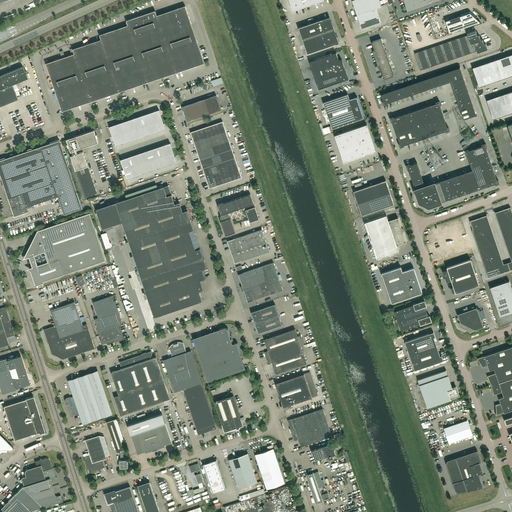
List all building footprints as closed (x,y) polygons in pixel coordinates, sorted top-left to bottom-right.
[(289,0),(291,3),(293,10),(302,7),(301,5),(302,4),(300,0),(289,0)] [(351,0),(357,15),(376,8),(381,6),(378,0),(351,0)] [(403,0),(408,12),(432,3),(439,0),(403,0)] [(204,63),(188,14),(185,6),(156,16),(155,11),(141,16),(161,78),(162,77),(204,63)] [(381,22),(376,8),(357,15),(362,29),(381,22)] [(480,22),(476,19),(470,13),(445,21),(449,33),(480,22)] [(161,78),(141,16),(126,21),(128,25),(99,35),(101,40),(73,49),(74,54),(46,63),(62,111),(90,102),(91,101),(119,92),(120,92),(161,78)] [(322,19),(298,28),(307,54),(336,44),(336,43),(338,43),(336,37),(337,37),(336,37),(335,35),(336,34),(335,34),(332,25),(333,25),(332,24),(331,22),(332,22),(332,21),(331,22),(330,17),(323,20),(322,19)] [(477,36),(476,31),(467,34),(467,35),(469,39),(477,36)] [(481,40),(479,35),(477,36),(469,39),(470,44),(474,43),(481,40)] [(394,75),(385,49),(381,39),(372,42),(374,50),(373,51),(377,63),(379,63),(384,79),(394,75)] [(484,44),(482,39),(481,40),(474,43),(475,48),(484,45),(484,44)] [(477,53),(488,49),(486,44),(484,44),(484,45),(475,48),(477,51),(477,53)] [(348,79),(345,69),(342,59),(340,60),(339,60),(336,52),(333,53),(309,61),(319,89),(348,79)] [(511,54),(472,68),(479,87),(511,75),(511,54)] [(0,106),(17,99),(12,85),(16,83),(28,78),(26,73),(27,72),(26,71),(25,71),(23,66),(0,75),(0,106)] [(454,80),(453,75),(451,70),(442,73),(445,83),(450,81),(454,80)] [(465,82),(461,72),(453,75),(454,80),(457,79),(459,84),(465,82)] [(460,89),(459,84),(457,79),(454,80),(450,81),(454,91),(460,89)] [(408,96),(404,86),(400,88),(403,97),(408,96)] [(403,97),(400,88),(395,89),(398,99),(403,97)] [(398,99),(395,89),(390,91),(394,101),(398,99)] [(394,101),(390,91),(381,94),(383,101),(382,101),(383,105),(388,104),(387,103),(394,101)] [(511,91),(486,100),(493,119),(511,112),(511,91)] [(363,117),(356,98),(357,97),(350,99),(348,94),(323,102),(332,129),(364,118),(363,117)] [(187,121),(221,110),(216,95),(182,106),(187,121)] [(443,116),(440,105),(441,105),(439,101),(435,102),(436,103),(429,105),(434,119),(443,116)] [(434,119),(429,105),(424,107),(429,121),(434,119)] [(429,121),(424,107),(420,109),(424,123),(429,121)] [(424,123),(420,109),(415,110),(420,124),(424,123)] [(109,127),(115,146),(165,129),(158,110),(109,127)] [(420,124),(415,110),(410,112),(415,126),(420,124)] [(415,126),(410,112),(405,113),(410,127),(415,126)] [(410,127),(405,113),(401,115),(405,129),(410,127)] [(405,129),(401,115),(394,117),(394,116),(390,118),(391,122),(392,121),(396,132),(405,129)] [(445,132),(450,131),(448,127),(447,127),(443,116),(434,119),(438,133),(445,131),(445,132)] [(438,133),(434,119),(429,121),(434,135),(438,133)] [(434,135),(429,121),(424,123),(429,136),(434,135)] [(429,136),(424,123),(420,124),(424,138),(429,136)] [(373,152),(368,137),(369,136),(369,135),(369,134),(369,133),(369,132),(368,132),(368,131),(367,130),(367,129),(366,128),(366,127),(365,127),(364,126),(367,125),(367,124),(334,135),(344,163),(376,152),(376,151),(373,152)] [(424,138),(420,124),(415,126),(420,140),(424,138)] [(420,140),(415,126),(410,127),(415,141),(420,140)] [(415,141),(410,127),(405,129),(410,143),(415,141)] [(410,143),(405,129),(396,132),(399,143),(398,143),(400,148),(404,146),(403,145),(410,143)] [(97,193),(83,152),(78,154),(77,150),(96,144),(96,143),(98,143),(97,138),(98,138),(97,135),(96,135),(94,130),(92,131),(73,137),(73,136),(73,135),(69,136),(70,138),(66,140),(68,144),(67,145),(68,148),(69,147),(70,152),(72,152),(73,155),(71,156),(85,198),(97,193)] [(197,152),(229,141),(226,131),(222,133),(218,134),(214,135),(210,137),(206,138),(202,139),(198,141),(194,142),(197,152)] [(82,208),(59,140),(6,158),(1,160),(0,160),(0,173),(14,216),(28,211),(26,207),(58,196),(64,214),(82,208)] [(200,160),(232,149),(229,141),(197,152),(200,160)] [(170,143),(120,160),(127,179),(177,162),(170,143)] [(487,147),(485,143),(481,145),(482,146),(475,148),(477,153),(478,157),(488,154),(486,148),(487,147)] [(478,157),(477,153),(475,148),(469,150),(468,149),(464,150),(465,154),(466,154),(469,161),(478,157)] [(203,168),(235,157),(234,154),(232,149),(200,160),(203,168)] [(490,159),(488,154),(478,157),(480,162),(490,159)] [(234,169),(238,167),(235,157),(203,168),(206,178),(210,177),(214,175),(218,174),(222,173),(226,171),(230,170),(234,169)] [(480,162),(478,157),(469,161),(470,165),(480,162)] [(491,164),(490,159),(480,162),(482,167),(491,164)] [(420,172),(417,162),(410,165),(410,164),(406,165),(407,169),(408,169),(410,175),(410,176),(420,172)] [(485,176),(483,172),(482,167),(480,162),(470,165),(472,170),(479,189),(488,186),(485,176)] [(483,172),(493,168),(491,164),(482,167),(483,172)] [(495,173),(493,168),(483,172),(485,176),(495,173)] [(479,189),(472,170),(463,173),(469,193),(470,192),(478,190),(479,189)] [(425,186),(420,172),(410,176),(411,176),(415,189),(425,186)] [(469,193),(463,173),(453,176),(460,196),(460,195),(469,193)] [(499,183),(498,179),(497,180),(495,173),(485,176),(488,186),(489,186),(495,184),(495,185),(499,183)] [(460,196),(453,176),(444,180),(450,199),(451,199),(459,196),(460,196)] [(353,191),(362,215),(389,206),(394,204),(388,187),(386,180),(383,181),(381,182),(353,191)] [(450,199),(444,180),(434,183),(438,193),(441,202),(442,202),(450,199)] [(438,193),(434,183),(425,186),(428,196),(429,196),(438,193)] [(428,196),(425,186),(415,189),(415,190),(418,198),(423,197),(428,196)] [(100,220),(101,223),(103,231),(113,228),(112,225),(122,222),(154,317),(202,301),(199,291),(203,290),(200,280),(205,279),(202,269),(207,268),(200,248),(195,250),(189,231),(194,230),(187,210),(183,212),(179,202),(175,204),(172,194),(167,196),(164,187),(96,209),(100,220)] [(441,202),(438,193),(429,196),(432,205),(440,202),(440,203),(441,202)] [(228,212),(253,204),(254,203),(251,194),(250,194),(218,205),(221,214),(221,215),(220,217),(221,220),(221,221),(225,235),(226,235),(235,232),(235,231),(231,218),(230,217),(230,218),(228,212)] [(432,205),(429,196),(428,196),(423,197),(418,198),(419,202),(429,206),(432,205)] [(259,220),(255,207),(245,211),(250,223),(259,220)] [(511,211),(510,207),(495,212),(495,213),(496,212),(498,217),(505,214),(507,214),(509,218),(511,217),(511,211)] [(90,213),(37,230),(37,231),(25,255),(23,259),(29,257),(30,259),(32,267),(27,269),(31,271),(35,284),(52,278),(64,274),(106,260),(93,223),(90,213)] [(406,242),(403,232),(401,228),(398,217),(397,217),(398,218),(396,218),(390,221),(388,221),(386,215),(364,223),(377,258),(399,251),(397,245),(398,245),(405,242),(406,242)] [(479,223),(487,220),(486,216),(487,215),(470,221),(473,230),(472,230),(472,231),(473,230),(478,229),(476,224),(479,223)] [(489,225),(487,220),(479,223),(476,224),(478,229),(479,228),(481,228),(489,225)] [(269,251),(262,229),(227,241),(235,263),(269,251)] [(479,285),(470,259),(447,267),(448,270),(443,271),(446,282),(451,280),(455,293),(479,285)] [(248,302),(283,290),(273,262),(238,274),(248,302)] [(510,270),(508,264),(503,265),(503,266),(498,267),(500,274),(510,270)] [(422,292),(414,267),(412,268),(402,271),(401,266),(381,273),(391,303),(420,293),(422,292)] [(500,274),(498,267),(495,268),(487,271),(489,277),(500,274)] [(75,278),(79,287),(83,285),(80,276),(75,278)] [(490,287),(500,316),(511,311),(511,288),(509,281),(490,287)] [(122,323),(113,295),(93,302),(98,318),(94,319),(102,343),(114,339),(115,341),(123,338),(118,324),(122,323)] [(426,306),(424,300),(413,304),(413,305),(394,311),(401,331),(420,324),(420,325),(432,321),(430,315),(428,316),(425,307),(426,306)] [(79,316),(74,301),(53,309),(52,304),(49,305),(50,310),(56,326),(58,333),(82,325),(81,322),(80,317),(79,316)] [(282,325),(275,304),(251,312),(258,333),(282,325)] [(483,327),(477,307),(457,314),(460,322),(458,323),(459,323),(460,326),(465,329),(464,329),(465,329),(467,330),(472,332),(475,331),(476,332),(475,329),(476,329),(483,327)] [(0,348),(8,347),(5,335),(11,334),(5,309),(0,309),(0,348)] [(95,348),(87,324),(82,325),(58,333),(66,358),(95,348)] [(58,333),(56,326),(44,330),(52,354),(63,359),(66,358),(58,333)] [(232,341),(231,339),(230,339),(230,337),(230,336),(228,329),(224,327),(220,328),(219,330),(193,338),(198,355),(232,343),(231,341),(232,341)] [(306,363),(301,346),(304,345),(301,335),(297,336),(295,329),(264,339),(268,351),(265,352),(268,363),(272,362),(276,374),(306,363)] [(440,356),(434,337),(435,337),(433,332),(405,342),(414,370),(443,360),(441,356),(440,356)] [(202,384),(191,351),(186,352),(183,343),(182,342),(181,342),(180,342),(179,342),(178,342),(177,342),(178,343),(173,344),(172,344),(172,345),(171,345),(170,346),(170,347),(169,347),(172,357),(163,360),(174,393),(183,390),(199,435),(216,429),(215,425),(216,424),(202,383),(202,384)] [(245,369),(240,352),(240,351),(238,343),(236,342),(232,343),(198,355),(208,382),(245,369)] [(511,362),(511,346),(484,356),(477,358),(480,362),(481,364),(483,367),(487,365),(489,370),(511,362)] [(170,399),(156,357),(153,358),(151,351),(142,354),(119,362),(121,368),(111,372),(119,395),(114,397),(120,415),(170,399)] [(30,384),(21,355),(7,360),(6,358),(0,360),(0,388),(2,394),(16,390),(15,388),(23,386),(24,387),(25,385),(30,384)] [(511,362),(489,370),(494,369),(495,373),(487,376),(489,379),(490,383),(491,385),(491,384),(491,385),(511,378),(511,362)] [(112,414),(98,370),(68,380),(73,396),(73,397),(73,396),(70,397),(70,398),(69,398),(68,399),(68,398),(67,399),(66,399),(66,401),(67,402),(67,403),(71,417),(79,414),(83,424),(112,414)] [(459,395),(456,386),(452,388),(452,387),(448,377),(448,376),(447,374),(446,370),(418,380),(427,408),(451,400),(451,399),(450,398),(459,395)] [(310,372),(304,374),(275,383),(283,407),(312,397),(318,395),(310,372)] [(511,393),(511,378),(491,385),(492,386),(491,386),(492,389),(493,391),(494,395),(502,392),(503,396),(499,398),(511,393)] [(511,409),(511,393),(499,398),(500,403),(496,405),(496,404),(495,404),(496,408),(496,413),(496,415),(504,412),(504,413),(511,409)] [(243,425),(233,395),(214,401),(224,432),(231,429),(236,428),(237,429),(236,429),(237,429),(240,428),(240,427),(239,427),(243,425)] [(45,432),(33,396),(25,399),(3,406),(9,425),(14,440),(38,432),(39,433),(45,432)] [(3,406),(0,407),(0,428),(9,425),(3,406)] [(332,436),(323,409),(288,420),(295,440),(299,439),(301,447),(332,436)] [(172,442),(165,423),(162,414),(128,425),(131,435),(137,454),(145,451),(146,453),(165,447),(164,445),(172,442)] [(128,467),(127,466),(129,466),(124,450),(114,420),(106,422),(117,452),(120,452),(121,460),(119,460),(120,464),(120,463),(120,468),(128,467)] [(472,435),(467,420),(444,428),(449,443),(472,435)] [(13,448),(0,434),(0,452),(8,453),(8,450),(11,450),(13,448)] [(106,456),(99,435),(85,440),(90,455),(84,457),(85,461),(86,460),(89,471),(104,466),(102,460),(107,458),(106,456)] [(110,455),(104,436),(100,435),(99,435),(106,456),(110,455)] [(333,450),(331,443),(329,444),(311,450),(312,452),(313,452),(315,460),(329,455),(330,456),(335,454),(334,450),(333,450)] [(279,466),(273,448),(255,454),(261,472),(279,466)] [(479,474),(483,472),(479,462),(481,462),(477,450),(447,460),(446,463),(456,493),(461,491),(462,492),(467,490),(467,491),(472,489),(472,490),(483,487),(479,474)] [(257,482),(247,453),(228,460),(238,488),(257,482)] [(52,468),(50,461),(49,460),(49,459),(48,459),(48,458),(47,458),(46,458),(45,458),(44,458),(41,459),(42,460),(40,460),(35,461),(36,466),(38,472),(43,471),(52,468)] [(225,489),(216,460),(203,464),(212,493),(225,489)] [(189,466),(191,472),(196,471),(199,469),(197,463),(189,466)] [(45,479),(43,471),(38,472),(36,466),(28,469),(27,469),(26,470),(25,471),(25,472),(24,472),(24,473),(24,474),(25,475),(25,477),(21,478),(21,479),(22,482),(23,486),(45,479)] [(285,483),(279,466),(261,472),(267,489),(285,483)] [(55,497),(52,486),(51,481),(52,481),(53,479),(53,477),(55,477),(52,468),(43,471),(45,479),(23,486),(22,487),(24,489),(24,488),(24,489),(42,507),(54,503),(55,504),(63,502),(60,495),(56,496),(55,497)] [(323,480),(321,480),(318,471),(314,473),(313,472),(306,475),(316,503),(323,501),(319,488),(325,486),(323,480)] [(204,482),(201,473),(195,475),(198,484),(204,482)] [(159,511),(150,482),(138,486),(146,511),(159,511)] [(136,504),(131,490),(130,486),(129,487),(127,487),(115,491),(105,494),(108,503),(110,503),(114,501),(115,504),(117,511),(136,504)] [(28,511),(30,511),(42,507),(24,489),(24,488),(24,489),(22,487),(8,501),(11,503),(1,511),(28,511)]
